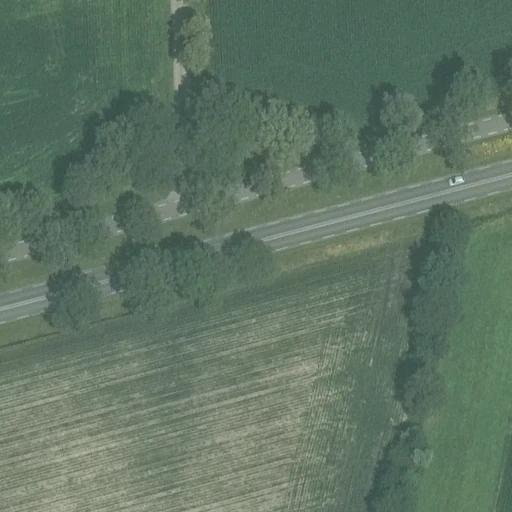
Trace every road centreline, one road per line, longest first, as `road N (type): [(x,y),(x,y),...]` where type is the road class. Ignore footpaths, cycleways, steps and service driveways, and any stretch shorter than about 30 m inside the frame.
road 1 (primary): [(0,309),(511,175)]
road 2 (unclassified): [(0,255),(511,122)]
road 3 (track): [(176,0),(183,207)]
